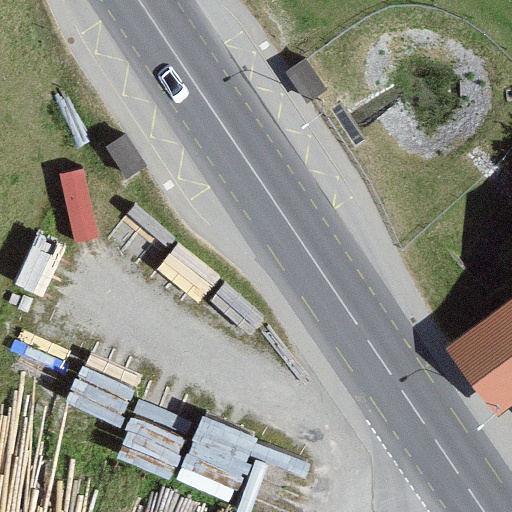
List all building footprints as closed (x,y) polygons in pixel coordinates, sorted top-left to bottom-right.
[(303,50),(284,63),(312,100),(330,86),(303,50)] [(121,127),(102,141),(129,178),(148,164),(121,127)] [(116,224),(154,250),(169,227),(131,201),(116,224)] [(196,295),(217,263),(175,236),(154,269),(196,295)] [(511,294),(474,322),(511,372),(511,294)]
